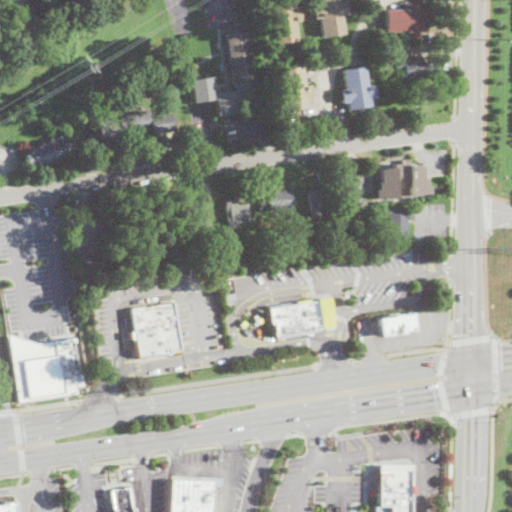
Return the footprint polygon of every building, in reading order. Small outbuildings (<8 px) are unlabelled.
[(338,0),(339,1),(344,0),(347,13),(340,14),(343,33),(322,36),(319,18),(314,19),(312,6),(318,5),(316,0),(338,0)] [(291,1),(292,9),(298,8),(300,20),(295,21),(297,40),(276,44),(273,24),(269,25),(266,5),(291,1)] [(417,3),(417,10),(425,10),(425,32),(417,31),(417,38),(404,38),(404,31),(385,31),(385,9),(404,10),(405,3),(417,3)] [(49,14),(40,15),(39,7),(47,6),(49,14)] [(246,31),(256,96),(236,99),(238,113),(215,116),(213,100),(192,104),(188,81),(211,77),(213,92),(232,89),(223,34),(246,31)] [(393,51),(385,53),(383,47),(391,45),(393,51)] [(417,56),(417,58),(421,57),(422,62),(429,61),(430,69),(432,68),(433,73),(404,77),(403,71),(394,72),(393,67),(386,68),(385,61),(417,56)] [(301,67),(303,85),(309,84),(312,98),(307,99),(308,106),(286,109),(285,102),(279,103),(276,89),(282,88),(279,70),(301,67)] [(364,67),(367,85),(373,84),(375,97),(368,98),(370,105),(349,109),(348,102),(341,103),(339,91),(346,90),(342,71),(364,67)] [(147,111),(148,117),(170,113),(173,130),(152,133),(151,128),(121,132),(121,136),(100,139),(97,121),(117,117),(117,115),(147,111)] [(24,166),(23,154),(29,153),(29,149),(38,148),(38,144),(47,142),(46,140),(56,138),(56,137),(66,135),(70,159),(24,166)] [(409,160),(409,165),(417,165),(417,166),(422,166),(422,179),(425,179),(425,186),(429,186),(429,194),(418,194),(418,195),(409,195),(409,187),(393,187),(393,199),(386,199),(386,196),(381,196),(381,198),(375,198),(375,189),(378,189),(378,182),(380,182),(380,169),(385,169),(385,168),(392,168),(392,164),(401,164),(401,160),(409,160)] [(319,187),(320,190),(329,188),(332,207),(318,210),(319,215),(312,216),(307,189),(319,187)] [(289,189),(292,208),(279,210),(280,212),(276,213),(276,211),(269,212),(268,208),(260,209),(258,194),(289,189)] [(191,193),(192,197),(204,195),(207,208),(191,211),(191,216),(182,217),(179,199),(186,198),(185,194),(191,193)] [(237,199),(237,203),(247,201),(250,221),(236,223),(237,228),(229,229),(224,201),(237,199)] [(412,220),(407,219),(407,243),(388,242),(389,206),(412,206),(412,220)] [(227,290),(227,292),(234,291),(235,298),(230,299),(230,304),(225,305),(222,291),(227,290)] [(310,325),(311,330),(275,335),(273,323),(269,324),(267,307),(315,300),(315,298),(328,296),(332,325),(319,327),(319,324),(310,325)] [(172,304),(179,350),(164,352),(164,349),(149,351),(150,353),(136,355),(134,340),(130,340),(129,332),(133,332),(130,310),(172,304)] [(411,330),(375,334),(373,316),(408,311),(411,330)] [(4,333),(15,401),(77,393),(76,384),(83,384),(75,336),(35,342),(4,333)] [(375,462),(408,463),(407,511),(385,511),(385,505),(373,505),(375,462)] [(217,477),(215,511),(169,511),(171,475),(217,477)] [(127,487),(131,510),(133,509),(133,511),(112,511),(109,490),(127,487)] [(0,511),(0,501),(15,500),(16,511),(0,511)]
